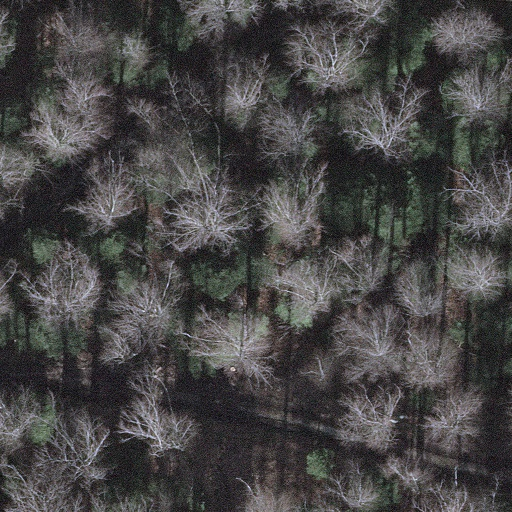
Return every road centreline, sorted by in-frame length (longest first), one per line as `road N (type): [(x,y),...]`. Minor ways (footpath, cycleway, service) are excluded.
road 1 (track): [(0,375),(165,372),(511,455)]
road 2 (track): [(0,238),(313,0)]
